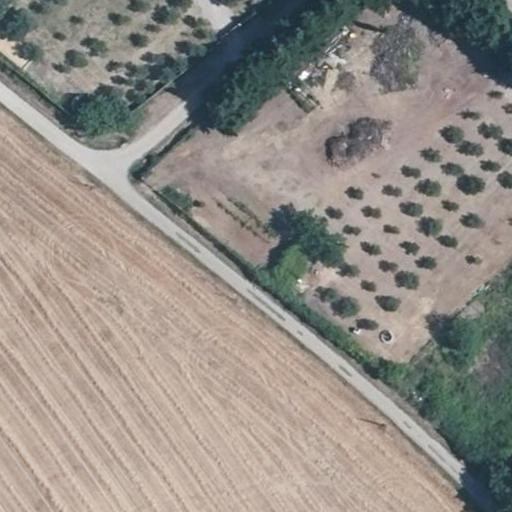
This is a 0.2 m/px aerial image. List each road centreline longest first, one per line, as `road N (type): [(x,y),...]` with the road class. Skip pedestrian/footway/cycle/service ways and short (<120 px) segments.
road 1 (unclassified): [(110,175),(504,511)]
road 2 (unclassified): [(110,175),(315,0)]
road 3 (unclassified): [(0,89),(110,175)]
